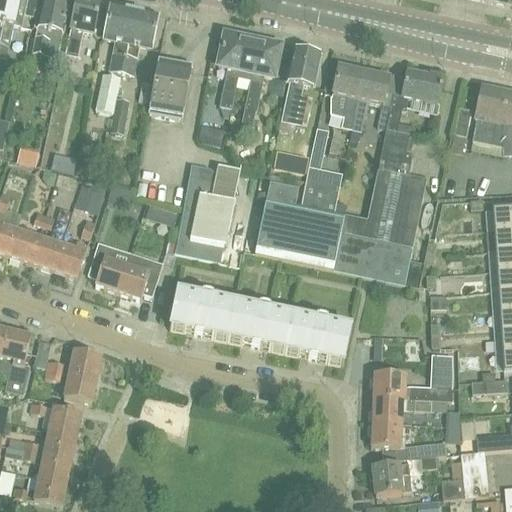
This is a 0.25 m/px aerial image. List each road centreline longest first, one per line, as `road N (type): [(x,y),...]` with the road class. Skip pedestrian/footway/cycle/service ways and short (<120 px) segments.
road 1 (residential): [(336,511),(335,412),(327,402),(194,371),(0,296)]
road 2 (primary): [(511,53),(261,0)]
